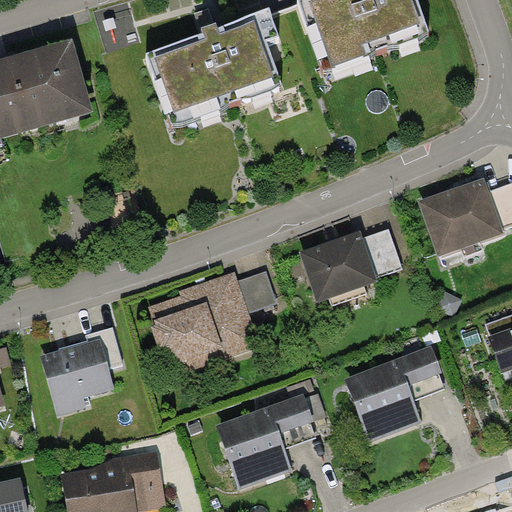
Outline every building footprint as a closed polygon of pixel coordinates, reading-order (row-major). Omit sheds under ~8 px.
[(425,0),(315,0),(301,5),(326,77),(439,39),(425,0)] [(260,21),(147,60),(172,132),(285,94),(260,21)] [(82,46),(0,71),(0,147),(104,115),(82,46)] [(440,263),(511,238),(497,196),(494,186),(422,211),(440,263)] [(511,191),(497,196),(511,238),(511,191)] [(395,234),(372,242),(386,282),(408,274),(395,234)] [(387,285),(386,282),(372,242),(370,236),(308,257),(325,306),(387,285)] [(269,275),(241,283),(250,313),(278,305),(269,275)] [(261,348),(250,313),(241,283),(239,277),(183,294),(185,301),(154,310),(159,328),(152,330),(160,356),(167,354),(174,374),(194,368),(196,376),(248,360),(246,352),(261,348)] [(464,301),(447,294),(441,309),(458,316),(464,301)] [(511,318),(486,328),(502,375),(511,371),(511,318)] [(89,344),(40,357),(57,418),(94,408),(92,400),(119,393),(114,374),(129,370),(118,330),(88,339),(89,344)] [(431,354),(349,385),(366,431),(414,412),(409,401),(444,388),(431,354)] [(0,384),(0,421),(9,419),(0,384)] [(302,404),(222,432),(238,478),(285,461),(280,449),(314,437),(302,404)] [(126,472),(66,483),(71,511),(133,511),(163,507),(155,457),(124,463),(126,472)] [(0,511),(25,511),(19,485),(0,489),(0,511)]
